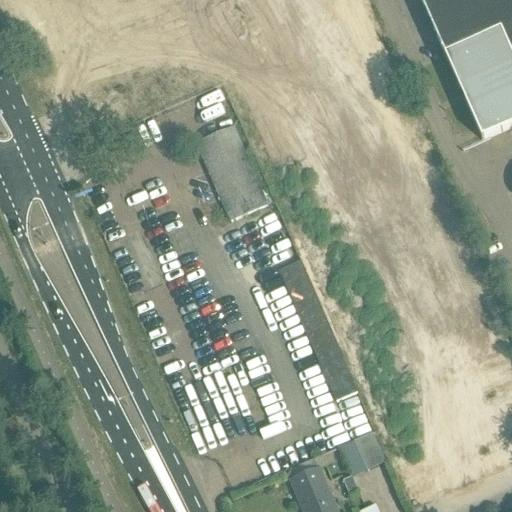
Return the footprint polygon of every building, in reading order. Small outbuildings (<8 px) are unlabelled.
[(50,0),(55,12),(81,0),(50,0)] [(105,0),(81,0),(55,12),(66,35),(112,15),(107,3),(105,0)] [(138,0),(113,0),(107,3),(112,15),(123,38),(133,61),(160,49),(138,0)] [(170,0),(138,0),(160,49),(187,37),(170,0)] [(203,0),(170,0),(187,37),(214,25),(203,0)] [(236,0),(203,0),(214,25),(242,13),(236,0)] [(236,0),(242,13),(269,1),(268,0),(236,0)] [(511,0),(420,0),(428,17),(434,30),(446,59),(478,132),(482,140),(511,126),(511,0)] [(112,15),(66,35),(76,58),(123,38),(112,15)] [(123,38),(76,58),(86,81),(133,61),(123,38)] [(370,52),(347,62),(363,98),(386,88),(370,52)] [(347,62),(325,71),(341,108),(363,98),(347,62)] [(325,71),(303,81),(319,117),(341,108),(325,71)] [(303,81),(281,90),(297,127),(319,117),(303,81)] [(386,88),(363,98),(379,135),(402,125),(386,88)] [(281,90),(259,100),(275,137),(297,127),(281,90)] [(363,98),(341,108),(357,144),(379,135),(363,98)] [(259,100),(235,110),(251,147),(275,137),(259,100)] [(341,108),(319,117),(335,154),(357,144),(341,108)] [(319,117),(297,127),(313,164),(335,154),(319,117)] [(297,127),(275,137),(291,173),(313,164),(297,127)] [(235,130),(198,146),(232,224),(269,208),(235,130)] [(275,137),(251,147),(267,184),(291,173),(275,137)] [(427,184),(404,194),(420,230),(443,220),(427,184)] [(404,194),(382,203),(398,240),(420,230),(404,194)] [(382,203),(360,213),(376,249),(398,240),(382,203)] [(360,213),(338,222),(354,259),(376,249),(360,213)] [(443,220),(420,230),(436,267),(459,257),(443,220)] [(338,222),(316,232),(332,269),(354,259),(338,222)] [(420,230),(398,240),(414,277),(436,267),(420,230)] [(316,232),(293,242),(302,263),(309,279),(332,269),(316,232)] [(398,240),(376,249),(392,286),(414,277),(398,240)] [(376,249),(354,259),(370,296),(392,286),(376,249)] [(354,259),(332,269),(348,305),(370,296),(354,259)] [(309,279),(302,263),(281,271),(338,404),(358,395),(309,279)] [(332,269),(309,279),(325,315),(348,305),(332,269)] [(485,315),(462,326),(478,362),(501,352),(485,315)] [(462,326),(440,335),(456,372),(478,362),(462,326)] [(440,335),(418,345),(434,381),(456,372),(440,335)] [(418,345),(396,354),(412,391),(434,381),(418,345)] [(511,377),(501,352),(478,362),(494,399),(511,391),(511,377)] [(396,354),(374,364),(390,401),(412,391),(396,354)] [(478,362),(456,372),(472,408),(494,399),(478,362)] [(374,364),(351,374),(367,411),(390,401),(374,364)] [(456,372),(434,381),(450,418),(472,408),(456,372)] [(434,381),(412,391),(428,428),(450,418),(434,381)] [(412,391),(390,401),(406,437),(428,428),(412,391)] [(390,401),(367,411),(383,448),(406,437),(390,401)] [(368,473),(387,465),(374,436),(355,444),(368,473)] [(315,461),(290,472),(294,482),(292,483),(304,511),(337,511),(320,471),(315,461)] [(350,497),(359,494),(353,479),(344,483),(350,497)]
